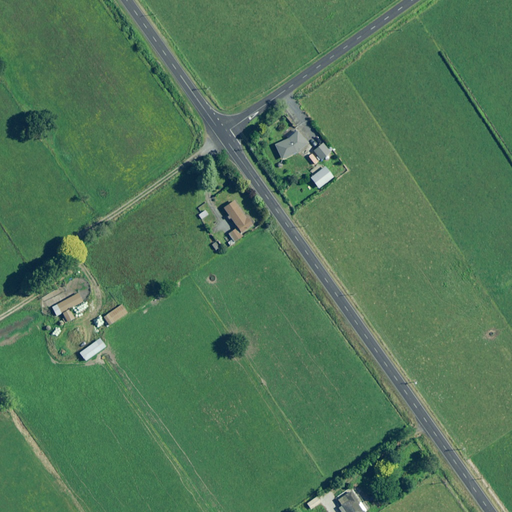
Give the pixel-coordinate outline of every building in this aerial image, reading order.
[(307,145),(299,131),(275,146),(283,159),(307,145)] [(328,149),(323,143),(314,152),(322,160),(333,149),(330,147),(328,149)] [(333,177),(325,167),(311,178),(319,188),(333,177)] [(237,227),(229,234),(232,238),(226,242),(229,246),(243,236),(241,234),(253,225),(234,200),(224,208),(237,227)] [(83,302),(78,293),(52,307),(57,316),(62,313),(67,322),(75,318),(70,309),(83,302)] [(127,313),(121,305),(104,317),(109,326),(127,313)] [(106,347),(100,338),(80,353),(86,361),(106,347)] [(338,499),(343,505),(339,508),(341,511),(365,511),(367,511),(361,502),(359,503),(356,498),(351,490),(338,499)] [(322,502),(318,496),(307,504),(311,509),(322,502)]
